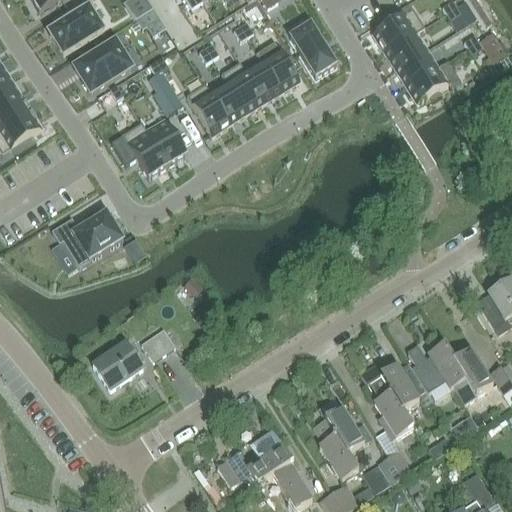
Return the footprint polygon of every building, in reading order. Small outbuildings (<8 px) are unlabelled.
[(28,0),(40,19),(69,0),(28,0)] [(197,0),(187,7),(191,13),(202,7),(197,0)] [(261,0),(241,0),(247,9),(255,4),(261,0)] [(271,0),(263,0),(260,3),(266,13),(276,7),(271,0)] [(57,32),(48,37),(62,60),(102,35),(88,12),(86,13),(82,6),(53,24),(57,32)] [(453,6),(442,13),(446,20),(457,13),(453,6)] [(457,13),(446,20),(450,26),(461,19),(457,13)] [(152,42),(165,34),(152,14),(135,24),(141,35),(145,32),(152,42)] [(413,15),(372,41),(384,60),(416,39),(424,34),(413,15)] [(302,22),(285,33),(291,42),(290,42),(315,83),(335,71),(310,30),(308,31),(302,22)] [(246,28),(240,32),(246,43),(253,39),(246,28)] [(240,32),(233,36),(240,47),(246,43),(240,32)] [(416,39),(384,60),(394,76),(427,56),(416,39)] [(485,43),(478,47),(482,54),(488,63),(484,66),(488,74),(506,63),(491,39),(485,43)] [(474,41),(463,48),(467,54),(478,47),(474,41)] [(478,47),(467,54),(471,61),(482,54),(478,47)] [(84,67),(75,72),(81,83),(80,84),(81,85),(82,85),(88,94),(87,95),(88,96),(89,96),(90,98),(130,73),(114,48),(96,59),(92,52),(79,60),(84,67)] [(212,50),(205,54),(212,65),(218,61),(212,50)] [(205,54),(198,58),(205,69),(212,65),(205,54)] [(279,56),(261,67),(281,99),(299,88),(279,56)] [(427,56),(394,76),(405,93),(437,73),(427,56)] [(162,62),(155,66),(162,77),(169,73),(162,62)] [(155,66),(149,70),(155,81),(162,77),(155,66)] [(0,67),(0,88),(9,83),(0,67)] [(245,77),(244,78),(264,110),(281,99),(261,67),(245,77)] [(437,73),(405,93),(416,111),(448,91),(450,94),(460,88),(447,67),(437,73)] [(240,69),(221,81),(226,89),(226,88),(247,121),(264,110),(244,78),(245,77),(240,69)] [(9,83),(0,88),(0,112),(20,100),(9,83)] [(210,99),(209,99),(229,132),(247,121),(226,88),(226,89),(210,99)] [(156,98),(153,100),(166,121),(183,111),(169,90),(156,98)] [(116,91),(109,95),(116,106),(123,102),(116,91)] [(205,91),(186,102),(211,143),(229,132),(209,99),(210,99),(205,91)] [(0,137),(31,118),(20,100),(0,112),(0,137)] [(31,118),(0,137),(0,157),(2,161),(10,156),(31,142),(42,135),(31,118)] [(146,138),(145,138),(167,172),(186,160),(165,126),(146,138)] [(141,129),(121,142),(135,164),(148,184),(167,172),(145,138),(146,138),(141,129)] [(31,142),(10,156),(14,162),(35,149),(31,142)] [(121,142),(111,148),(125,170),(135,164),(121,142)] [(72,223),(51,236),(59,249),(62,247),(78,274),(124,247),(106,218),(78,235),(72,223)] [(511,285),(489,300),(490,302),(478,309),(498,341),(511,331),(511,285)] [(163,336),(141,351),(152,369),(175,354),(163,336)] [(449,396),(466,386),(454,367),(444,351),(441,353),(437,347),(427,355),(430,359),(427,361),(429,364),(427,367),(418,352),(407,358),(416,373),(411,376),(425,398),(443,387),(449,396)] [(125,349),(91,372),(109,398),(143,375),(125,349)] [(466,386),(453,394),(463,410),(476,402),(493,392),(470,357),(454,367),(466,386)] [(411,376),(403,381),(396,371),(387,376),(382,367),(361,381),(367,391),(369,390),(378,405),(390,398),(402,417),(419,407),(424,415),(433,410),(425,398),(411,376)] [(503,400),(511,394),(511,375),(507,368),(490,380),(503,400)] [(413,433),(402,417),(390,398),(378,405),(373,408),(382,422),(377,425),(391,447),(413,433)] [(341,415),(325,425),(325,426),(312,434),(322,449),(335,442),(347,461),(372,445),(362,430),(354,435),(341,415)] [(460,429),(450,436),(458,449),(468,442),(460,429)] [(293,470),(282,453),(272,437),(249,451),(260,468),(248,475),(238,460),(218,472),(231,493),(240,488),(241,487),(251,481),(258,492),(273,483),(290,472),(293,470)] [(357,477),(347,461),(335,442),(322,449),(319,452),(341,487),(357,477)] [(401,484),(411,477),(398,457),(388,463),(401,484)] [(374,499),(401,484),(388,463),(377,469),(378,470),(362,479),(374,499)] [(290,472),(273,483),(291,511),(304,511),(312,507),(290,472)] [(402,486),(408,495),(418,489),(412,480),(402,486)] [(493,511),(495,511),(475,480),(462,489),(475,510),(471,511),(493,511)] [(226,511),(212,490),(205,495),(216,511),(226,511)] [(338,511),(354,511),(342,492),(331,499),(338,511)] [(325,511),(338,511),(331,499),(321,505),(325,511)]
